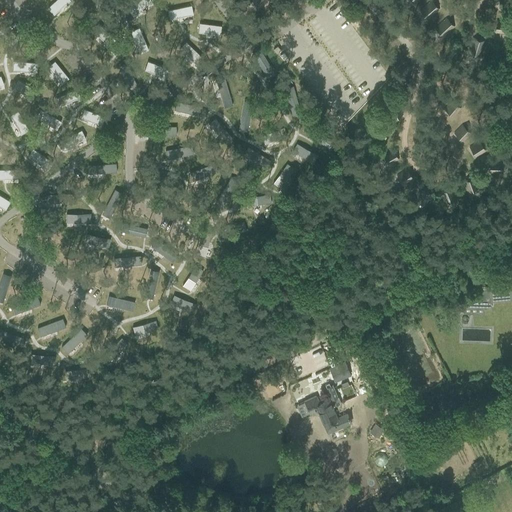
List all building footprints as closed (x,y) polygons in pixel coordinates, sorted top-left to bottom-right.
[(56,0),(48,8),(54,14),(69,0),(56,0)] [(150,0),(137,0),(127,9),(133,16),(151,1),(150,0)] [(498,12),(511,11),(511,0),(498,0),(498,6),(498,12)] [(428,20),(439,10),(435,6),(431,1),(420,11),(428,20)] [(191,6),(168,10),(169,19),(193,14),(191,6)] [(445,37),(454,27),(450,23),(445,19),(436,28),(445,37)] [(495,33),(511,34),(511,22),(496,21),(495,28),(495,33)] [(199,23),(198,32),(220,35),(221,26),(199,23)] [(99,25),(93,31),(109,46),(115,40),(99,25)] [(139,28),(131,31),(140,53),(148,50),(139,28)] [(480,57),(484,42),(479,40),(473,39),(468,53),(480,57)] [(186,42),(179,49),(197,65),(203,59),(186,42)] [(260,49),(252,53),(267,77),(273,73),(274,73),(260,49)] [(13,60),(12,70),(36,72),(37,63),(13,60)] [(55,61),(47,67),(61,84),(68,78),(55,61)] [(147,61),(144,70),(167,78),(170,70),(147,61)] [(127,63),(119,66),(127,87),(136,83),(127,63)] [(225,78),(216,81),(224,108),(232,105),(225,78)] [(18,80),(13,88),(32,99),(37,91),(18,80)] [(293,86),(285,89),(292,115),(297,114),(301,113),(293,86)] [(76,89),(54,99),(58,107),(80,97),(76,89)] [(176,101),(174,110),(189,113),(200,116),(202,107),(176,101)] [(244,101),(239,129),(244,130),(248,130),(253,102),(244,101)] [(454,117),(460,108),(450,101),(444,109),(449,113),(454,117)] [(387,109),(392,120),(397,118),(402,116),(397,105),(387,109)] [(500,115),(506,124),(511,119),(511,107),(500,115)] [(40,109),(35,117),(56,130),(61,121),(40,109)] [(84,109),(81,118),(101,125),(104,117),(84,109)] [(17,111),(10,115),(21,134),(28,130),(17,111)] [(215,118),(208,123),(219,136),(226,144),(232,138),(215,118)] [(309,124),(304,132),(325,147),(327,148),(332,140),(309,124)] [(462,142),(470,133),(462,125),(454,133),(458,138),(462,142)] [(176,127),(148,127),(148,136),(176,135),(176,127)] [(284,127),(262,136),(265,144),(277,139),(287,135),(284,127)] [(375,127),(373,139),(384,141),(385,134),(386,129),(375,127)] [(81,130),(59,141),(64,149),(85,138),(81,130)] [(479,141),(469,147),(473,154),(475,157),(485,151),(479,141)] [(297,143),(292,151),(304,158),(313,163),(317,155),(297,143)] [(195,144),(165,150),(167,159),(183,156),(196,153),(195,144)] [(245,150),(243,154),(256,162),(266,168),(270,160),(247,146),(245,150)] [(33,149),(28,156),(47,170),(53,163),(33,149)] [(389,166),(399,160),(395,154),(392,149),(382,155),(389,166)] [(500,173),(500,161),(489,161),(489,165),(489,173),(500,173)] [(116,163),(88,165),(89,174),(116,172),(116,163)] [(215,164),(190,172),(192,181),(208,176),(218,172),(215,164)] [(287,164),(273,184),(280,189),(288,177),(294,169),(287,164)] [(17,170),(0,169),(0,178),(17,179),(17,170)] [(403,186),(413,180),(411,175),(408,169),(397,175),(403,186)] [(479,188),(474,177),(472,178),(462,182),(467,193),(479,188)] [(230,179),(216,201),(223,206),(237,183),(230,179)] [(445,203),(456,198),(451,188),(447,190),(441,193),(445,203)] [(115,189),(102,214),(110,218),(122,193),(115,189)] [(416,200),(427,205),(431,195),(425,192),(420,190),(416,200)] [(73,194),(46,194),(46,203),(74,203),(73,194)] [(270,194),(246,197),(247,206),(261,204),(271,203),(270,194)] [(0,195),(0,206),(5,209),(10,202),(0,195)] [(91,213),(66,214),(67,223),(91,222),(91,213)] [(243,222),(221,231),(224,238),(237,233),(246,230),(243,222)] [(121,223),(119,231),(145,237),(147,229),(121,223)] [(202,232),(196,255),(205,257),(210,234),(202,232)] [(87,234),(85,242),(108,248),(110,239),(87,234)] [(156,239),(151,246),(164,255),(173,262),(178,255),(156,239)] [(140,256),(113,258),(114,267),(130,265),(141,264),(140,256)] [(195,266),(182,286),(190,291),(203,271),(195,266)] [(151,270),(144,297),(152,299),(159,272),(151,270)] [(3,273),(0,282),(0,301),(3,303),(11,276),(3,273)] [(462,298),(461,307),(463,307),(485,308),(491,308),(491,303),(511,301),(511,283),(491,285),(491,287),(464,286),(463,298),(462,298)] [(174,295),(170,303),(183,308),(192,312),(195,304),(174,295)] [(37,296),(12,305),(15,314),(40,305),(37,296)] [(108,296),(106,304),(122,308),(132,310),(134,302),(108,296)] [(62,318),(37,328),(40,336),(65,326),(62,318)] [(155,320),(132,327),(135,336),(158,329),(155,320)] [(81,328),(61,347),(67,353),(87,334),(81,328)] [(0,329),(0,338),(22,347),(25,338),(0,329)] [(121,337),(104,355),(111,361),(127,343),(121,337)] [(31,354),(30,362),(54,365),(55,357),(31,354)] [(335,381),(349,375),(344,363),(330,369),(335,381)] [(89,368),(65,371),(66,379),(90,377),(89,368)] [(315,396),(308,399),(303,401),(309,415),(315,412),(315,411),(318,409),(328,432),(351,422),(347,413),(337,417),(333,408),(340,404),(331,385),(324,388),(329,399),(319,403),(315,396)] [(450,411),(454,419),(465,412),(461,405),(450,411)] [(370,473),(378,461),(372,459),(364,471),(370,473)]
